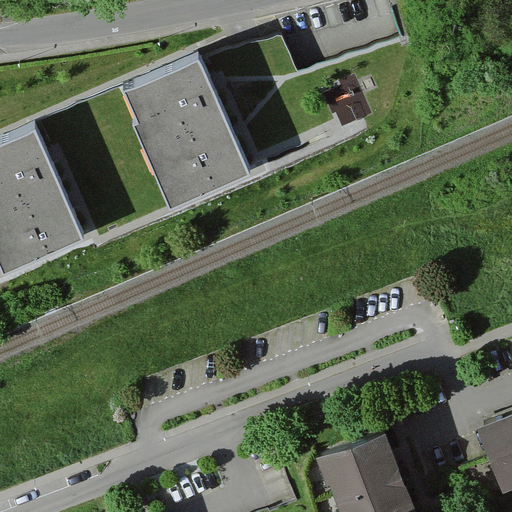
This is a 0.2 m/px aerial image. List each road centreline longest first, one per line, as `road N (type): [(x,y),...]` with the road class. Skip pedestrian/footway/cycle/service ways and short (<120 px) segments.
road 1 (residential): [(0,511),(399,360),(511,330)]
road 2 (tertiary): [(261,0),(0,44)]
